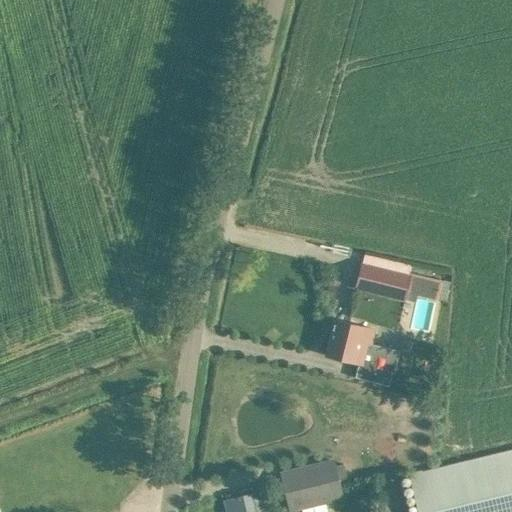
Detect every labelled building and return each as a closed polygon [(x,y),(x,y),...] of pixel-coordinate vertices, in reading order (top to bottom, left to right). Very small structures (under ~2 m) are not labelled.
[(361,264),(355,287),(405,300),(405,299),(407,292),(416,295),(436,300),(441,281),(412,274),(411,277),(408,277),(362,264),(361,264)] [(363,327),(359,326),(335,320),(326,355),(358,363),(355,377),(388,385),(392,372),(394,373),(396,365),(399,351),(359,341),(363,327)] [(422,472),(409,475),(418,511),(511,511),(511,449),(441,467),(422,472)] [(335,459),(301,468),(281,473),(290,510),(344,497),(335,459)] [(224,499),(226,511),(266,511),(261,490),(224,499)]
